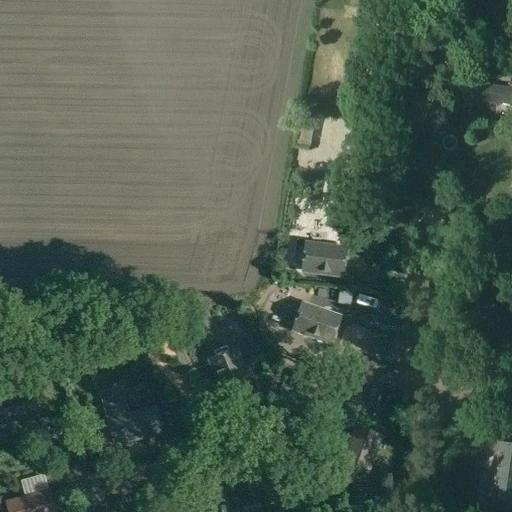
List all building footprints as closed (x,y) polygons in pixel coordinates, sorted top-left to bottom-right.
[(496,103),(511,105),(511,87),(498,86),(498,84),(484,83),(481,103),(496,105),(496,103)] [(344,279),(348,247),(305,241),(301,274),(344,279)] [(343,316),(303,302),(292,332),(332,346),(343,316)] [(130,328),(122,319),(113,327),(120,336),(130,328)] [(216,358),(208,361),(224,400),(253,388),(249,379),(254,378),(249,366),(245,367),(237,348),(229,352),(227,347),(213,352),(216,358)] [(22,391),(0,396),(0,424),(30,417),(22,391)] [(157,407),(109,420),(116,446),(164,433),(157,407)] [(381,437),(355,428),(340,472),(365,481),(381,437)] [(511,446),(498,444),(489,504),(511,506),(511,446)] [(56,511),(50,491),(7,502),(9,511),(56,511)]
